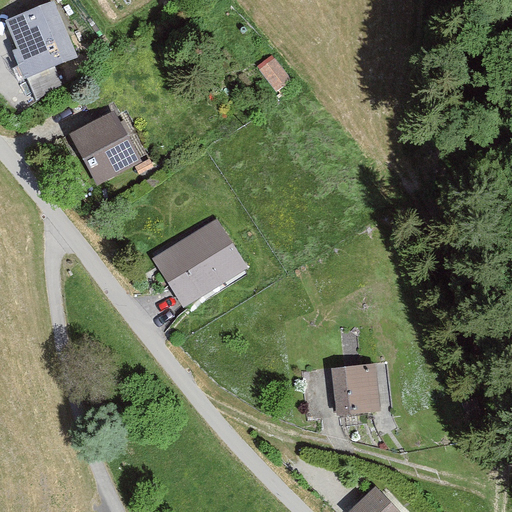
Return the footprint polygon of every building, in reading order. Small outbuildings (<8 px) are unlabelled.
[(54,10),(9,28),(30,79),(75,61),(54,10)] [(271,56),(252,71),(271,95),(290,80),(271,56)] [(113,119),(73,142),(99,186),(138,164),(113,119)] [(215,228),(157,265),(184,307),(242,269),(215,228)] [(372,373),(336,378),(341,417),(377,412),(372,373)] [(389,511),(373,496),(357,511),(389,511)]
